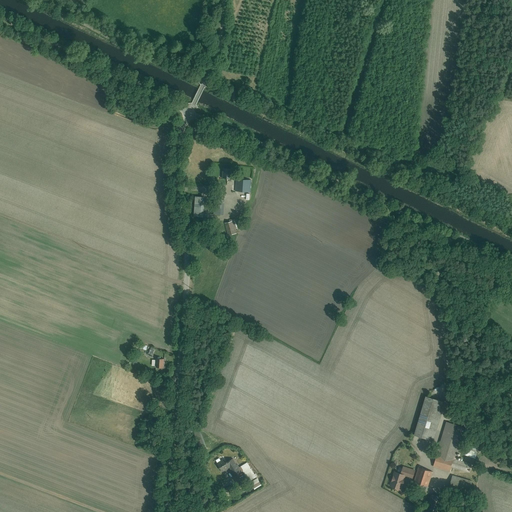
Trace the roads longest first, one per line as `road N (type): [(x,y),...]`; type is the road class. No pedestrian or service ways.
road 1 (track): [(40,0),(511,235)]
road 2 (unclassified): [(189,112),(178,144),(187,276),(168,511)]
road 3 (unclassified): [(511,270),(189,112)]
road 4 (unclassified): [(189,112),(0,18)]
